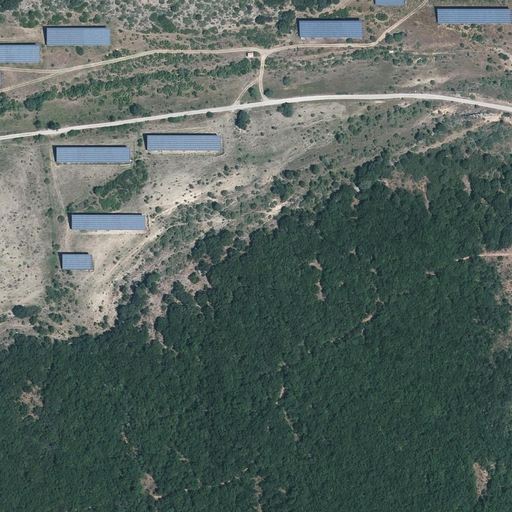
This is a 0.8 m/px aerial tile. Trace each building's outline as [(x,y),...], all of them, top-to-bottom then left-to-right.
[(511,10),(472,10),(439,10),(439,25),(511,24),(511,10)] [(301,22),(301,39),(364,39),(364,22),(301,22)] [(111,30),(47,30),(47,46),(111,47),(111,30)] [(0,46),(0,63),(41,64),(41,47),(0,46)] [(221,137),(147,137),(148,152),(221,152),(221,137)] [(57,164),(131,164),(131,149),(57,149),(57,164)] [(72,217),(72,232),(146,231),(146,217),(72,217)] [(63,256),(63,271),(93,271),(93,256),(63,256)]
